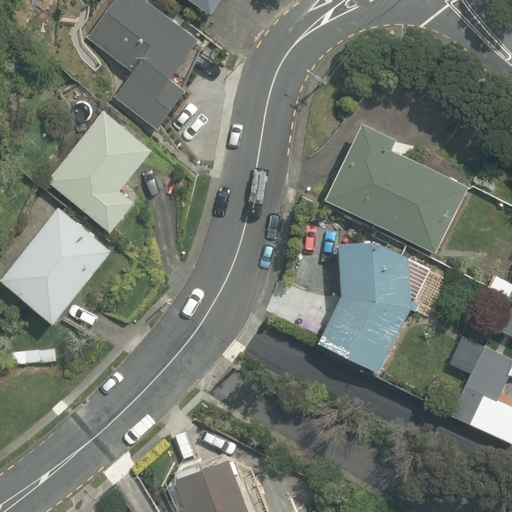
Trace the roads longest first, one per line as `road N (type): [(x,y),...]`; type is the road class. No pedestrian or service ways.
road 1 (tertiary): [(349,0),(313,23),(278,75),(210,303)]
road 2 (residential): [(210,303),(511,458)]
road 3 (residential): [(451,511),(173,364)]
road 4 (tertiary): [(173,364),(41,485),(0,511)]
